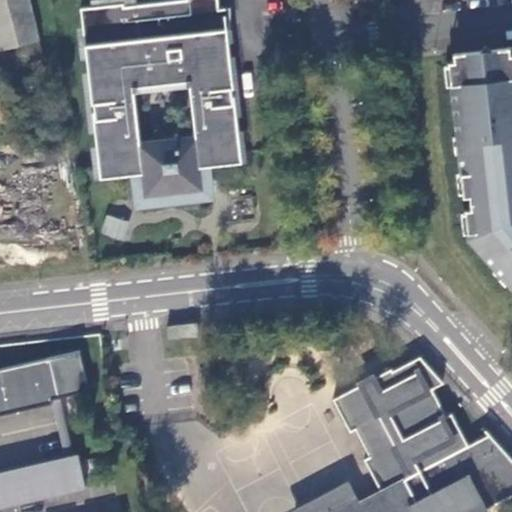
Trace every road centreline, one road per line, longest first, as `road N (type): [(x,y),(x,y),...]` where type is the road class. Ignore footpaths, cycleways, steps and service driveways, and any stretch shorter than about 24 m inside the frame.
road 1 (residential): [(0,311),(350,273)]
road 2 (residential): [(324,39),(350,273)]
road 3 (residential): [(350,273),(400,290),(511,412)]
road 4 (residential): [(511,19),(324,39)]
